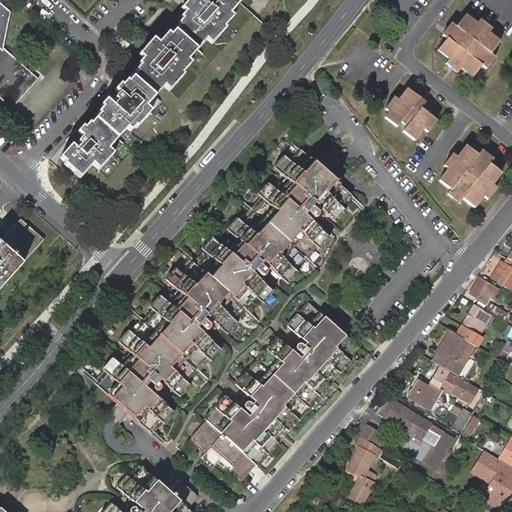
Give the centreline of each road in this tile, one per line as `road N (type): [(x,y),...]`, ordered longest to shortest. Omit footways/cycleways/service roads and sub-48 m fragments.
road 1 (residential): [(255,511),(511,208)]
road 2 (tertiary): [(122,271),(355,0)]
road 3 (residential): [(442,0),(408,45),(408,61),(511,138)]
road 4 (tertiary): [(0,410),(122,271)]
road 5 (residential): [(228,511),(165,455),(115,447),(108,423)]
road 6 (residential): [(20,179),(122,271)]
road 7 (residential): [(43,0),(90,42),(129,0)]
